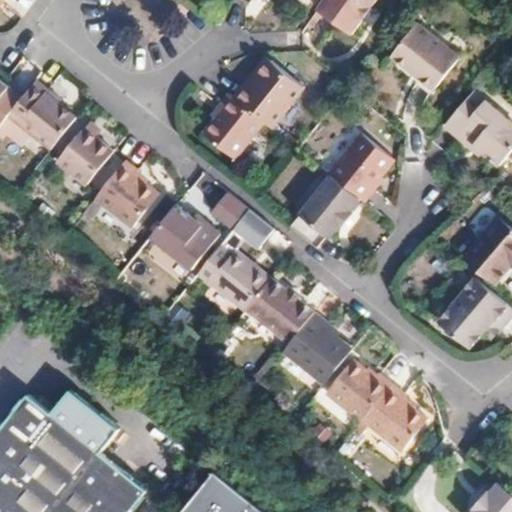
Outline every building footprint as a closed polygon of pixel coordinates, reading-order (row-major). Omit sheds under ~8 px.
[(349,33),(360,19),(370,6),(374,0),(322,0),(316,9),(349,33)] [(370,6),(360,19),(364,23),(374,10),(370,6)] [(412,23),(387,55),(429,89),(455,57),(412,23)] [(243,86),(232,99),(265,125),(270,129),(303,89),(269,61),(247,89),(243,86)] [(25,135),(47,153),(73,121),(52,104),(40,95),(44,89),(35,81),(20,99),(5,117),(25,135)] [(0,123),(5,117),(20,99),(0,82),(0,123)] [(56,98),(44,89),(40,95),(52,104),(56,98)] [(472,142),(482,150),(497,163),(511,146),(511,126),(471,91),(442,125),(468,146),(472,142)] [(236,160),(265,125),(232,99),(228,95),(218,107),(221,110),(202,132),(236,160)] [(15,146),(25,135),(5,117),(0,123),(0,126),(4,130),(1,134),(15,146)] [(84,128),(57,161),(85,184),(112,151),(84,128)] [(359,129),(324,172),(329,176),(359,201),(363,204),(374,190),(370,186),(380,174),(394,156),(359,129)] [(472,142),(468,146),(478,155),(482,150),(472,142)] [(125,160),(95,197),(130,225),(156,194),(133,175),(137,170),(125,160)] [(384,178),(380,174),(370,186),(374,190),(384,178)] [(289,226),(316,247),(326,235),(328,238),(337,227),(339,228),(351,214),(349,213),(359,201),(329,176),(289,226)] [(217,185),(190,218),(198,225),(203,219),(210,210),(226,192),(217,185)] [(226,192),(210,210),(233,229),(248,210),(226,192)] [(220,233),(203,219),(198,225),(190,218),(174,205),(151,233),(192,266),(220,233)] [(233,229),(219,245),(231,255),(236,250),(244,239),(256,249),(272,230),(248,210),(233,229)] [(492,281),(507,264),(511,257),(511,231),(495,217),(462,256),(492,281)] [(219,245),(197,273),(243,311),(245,309),(266,284),(244,267),(249,261),(236,250),(231,255),(219,245)] [(270,278),(249,261),(244,267),(266,284),(270,278)] [(511,311),(511,309),(470,274),(459,286),(463,290),(453,302),(444,301),(439,307),(441,316),(439,318),(468,343),(480,330),(483,333),(490,325),(495,330),(511,311)] [(266,284),(245,309),(287,344),(315,310),(272,275),(270,278),(266,284)] [(324,382),(353,346),(327,325),(330,322),(315,310),(287,344),(283,349),(324,382)] [(490,325),(483,333),(489,337),(495,330),(490,325)] [(326,391),(361,419),(363,417),(390,383),(378,373),(375,376),(353,358),(326,391)] [(406,396),(390,383),(363,417),(400,448),(425,418),(403,400),(406,396)] [(0,511),(113,511),(136,483),(92,449),(110,425),(58,384),(42,405),(19,388),(0,412),(0,511)] [(259,511),(203,467),(168,511),(259,511)] [(511,511),(511,494),(495,481),(486,490),(483,488),(467,506),(471,509),(468,511),(511,511)]
